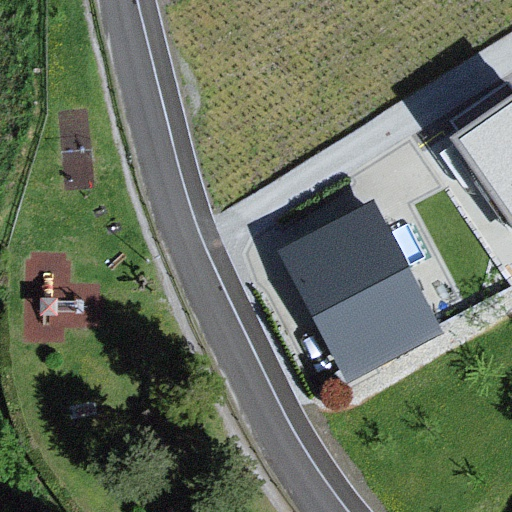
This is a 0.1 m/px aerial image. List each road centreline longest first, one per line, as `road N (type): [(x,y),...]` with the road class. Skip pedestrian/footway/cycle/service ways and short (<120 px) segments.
road 1 (residential): [(190,246),(511,52)]
road 2 (residential): [(190,246),(220,328),(329,511)]
road 3 (residential): [(120,0),(149,136),(190,246)]
